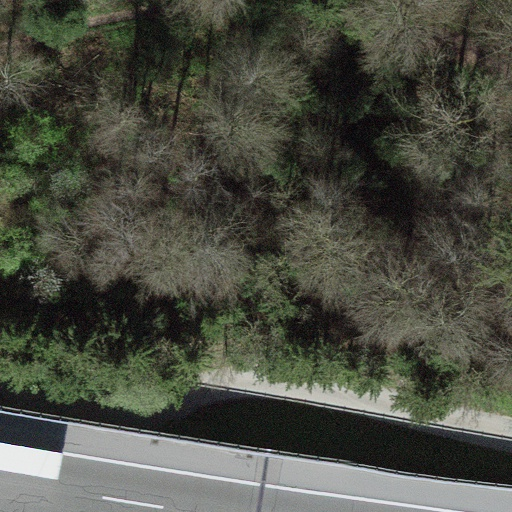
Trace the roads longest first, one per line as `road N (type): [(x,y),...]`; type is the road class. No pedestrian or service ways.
road 1 (motorway): [(194,511),(0,480)]
road 2 (track): [(0,368),(180,402)]
